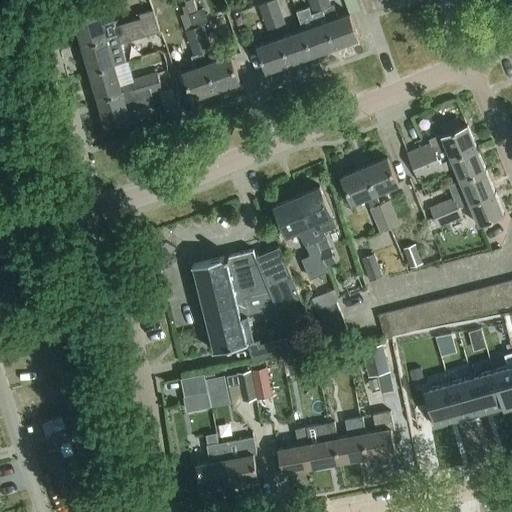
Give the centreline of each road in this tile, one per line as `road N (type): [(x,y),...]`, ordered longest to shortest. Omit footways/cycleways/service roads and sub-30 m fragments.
road 1 (tertiary): [(95,211),(468,67)]
road 2 (unclassified): [(167,511),(95,211)]
road 3 (unclassified): [(95,211),(31,0)]
road 4 (residential): [(343,511),(511,480)]
road 5 (residential): [(41,511),(0,376)]
